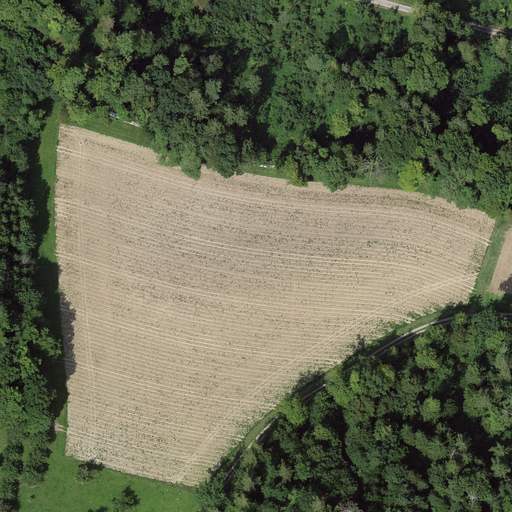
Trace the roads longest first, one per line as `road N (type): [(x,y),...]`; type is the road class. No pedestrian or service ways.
road 1 (track): [(511,315),(455,317),(416,329),(279,413),(202,511)]
road 2 (track): [(511,36),(373,0)]
